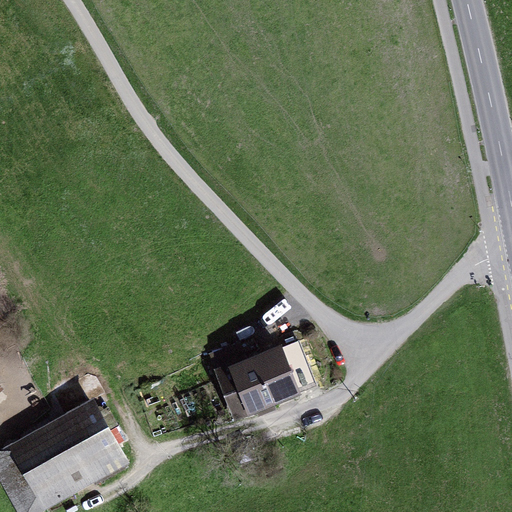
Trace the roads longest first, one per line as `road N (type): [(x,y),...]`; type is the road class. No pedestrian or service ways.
road 1 (secondary): [(466,0),(511,205)]
road 2 (unknown): [(365,337),(309,400),(204,444)]
